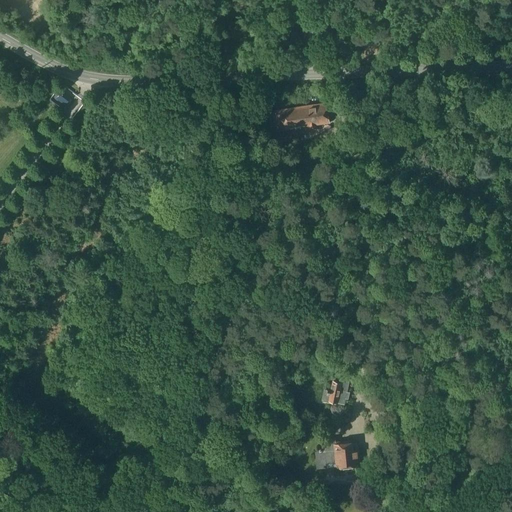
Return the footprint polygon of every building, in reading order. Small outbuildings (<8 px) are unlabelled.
[(56,97),(63,102),(68,95),(62,90),(56,97)] [(309,106),(312,124),(316,123),(330,121),(327,103),(309,106)] [(287,128),(310,124),(312,124),(309,106),(284,109),(287,128)] [(271,130),(287,128),(284,109),(269,112),(271,130)] [(280,152),(283,181),(297,180),(294,151),(280,152)] [(341,389),(347,390),(350,378),(344,377),(342,382),(341,389)] [(330,398),(343,401),(344,394),(346,395),(347,390),(341,389),(342,382),(334,380),(332,390),(330,398)] [(318,447),(319,464),(329,463),(328,453),(340,453),(341,462),(344,462),(344,463),(354,462),(354,461),(360,460),(359,448),(355,448),(353,440),(350,440),(350,438),(337,440),(337,448),(327,448),(327,447),(318,447)]
